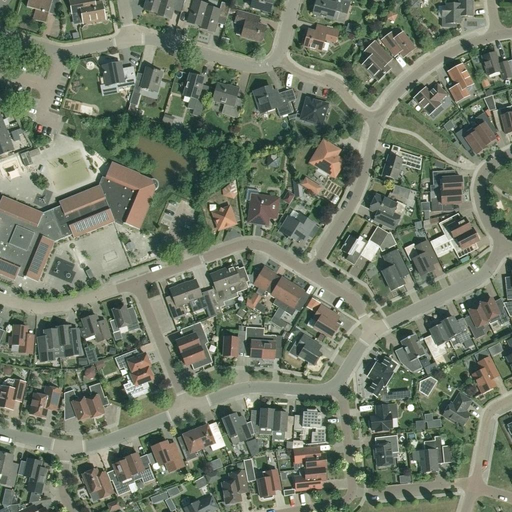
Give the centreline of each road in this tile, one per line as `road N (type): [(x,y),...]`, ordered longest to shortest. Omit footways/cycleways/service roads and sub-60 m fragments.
road 1 (residential): [(136,286),(241,246),(268,251),(309,276)]
road 2 (residential): [(309,276),(357,194),(375,127)]
road 3 (residential): [(504,246),(477,282),(375,335)]
road 4 (residential): [(375,127),(424,69),(496,36)]
road 5 (residential): [(130,41),(160,41),(249,66),(278,58)]
road 6 (residential): [(335,387),(250,389),(187,411)]
road 7 (residential): [(0,297),(58,307),(136,286)]
road 8 (residential): [(187,411),(136,286)]
road 9 (residential): [(3,38),(60,52),(130,41)]
road 10 (residential): [(187,411),(67,451)]
road 11 (residential): [(375,127),(344,93),(294,74),(278,58)]
road 12 (residential): [(352,493),(474,489)]
